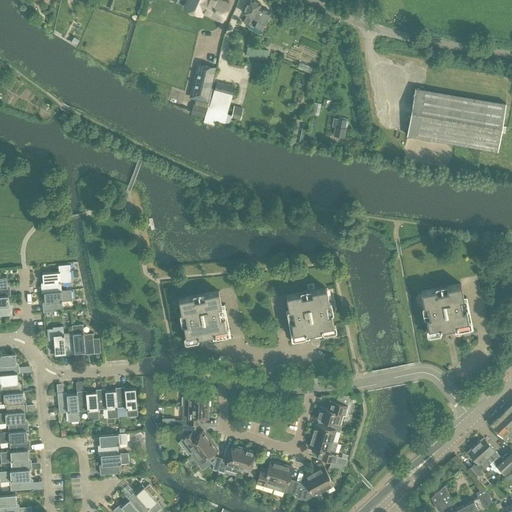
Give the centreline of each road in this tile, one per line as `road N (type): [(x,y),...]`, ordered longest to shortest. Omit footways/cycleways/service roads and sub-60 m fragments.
road 1 (unclassified): [(511,56),(366,26),(308,0)]
road 2 (residential): [(313,388),(296,450),(224,430),(228,380)]
road 3 (residential): [(473,418),(421,373),(313,388)]
